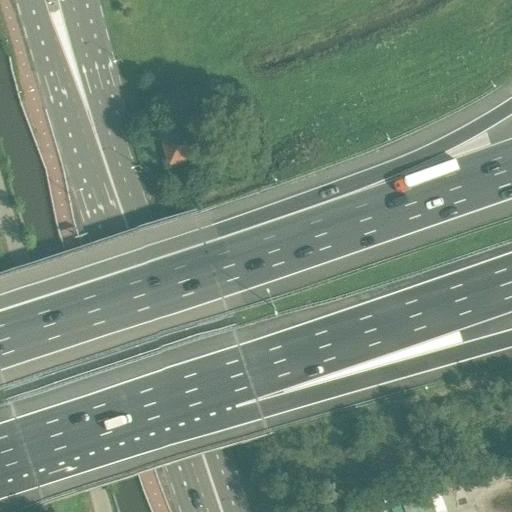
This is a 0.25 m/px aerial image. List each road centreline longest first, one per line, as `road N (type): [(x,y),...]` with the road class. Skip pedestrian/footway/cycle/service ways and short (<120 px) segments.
road 1 (motorway): [(511,104),(367,180),(0,302)]
road 2 (motorway): [(511,174),(0,340)]
road 3 (primary): [(30,0),(195,511)]
road 4 (primary): [(235,511),(129,204),(75,0)]
road 5 (motorway): [(131,410),(511,280)]
road 6 (motorway): [(131,410),(256,409),(511,335)]
road 7 (unclassified): [(105,511),(0,198)]
road 8 (motorway): [(0,452),(131,410)]
